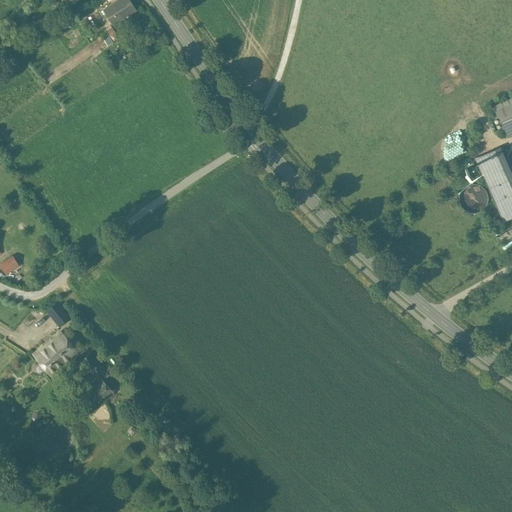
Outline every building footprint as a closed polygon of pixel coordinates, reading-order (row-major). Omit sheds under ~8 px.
[(129,0),(116,0),(102,9),(112,25),(136,10),(129,0)] [(118,38),(111,26),(106,29),(113,41),(118,38)] [(511,97),(493,106),(507,137),(511,135),(511,97)] [(500,147),(475,158),(483,176),(508,165),(500,147)] [(511,174),(508,165),(483,176),(503,222),(511,217),(511,174)] [(487,204),(488,198),(486,193),(483,188),(479,185),(473,184),(467,185),(463,188),(460,193),(459,199),(460,204),(463,209),(468,212),(473,213),(479,212),(483,209),(487,204)] [(0,264),(5,273),(20,265),(14,254),(0,261),(0,264)] [(70,318),(56,302),(46,311),(59,327),(70,318)] [(60,333),(34,354),(51,375),(77,353),(60,333)] [(90,352),(81,360),(92,374),(101,366),(90,352)] [(102,379),(78,400),(90,413),(114,393),(102,379)]
